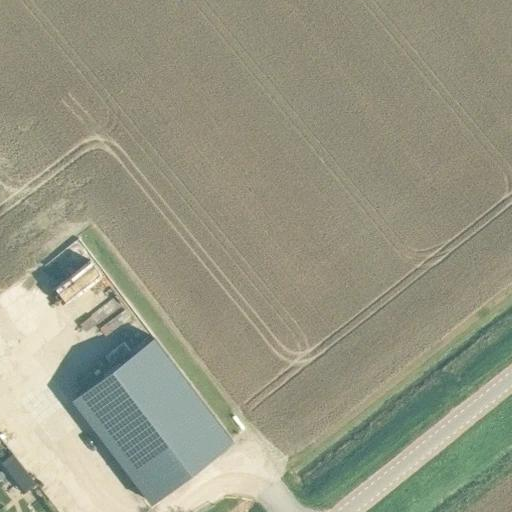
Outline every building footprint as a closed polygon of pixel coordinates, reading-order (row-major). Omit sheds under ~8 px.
[(10,293),(39,326),(67,301),(38,268),(10,293)] [(113,313),(68,347),(92,378),(137,344),(113,313)] [(153,337),(71,399),(142,491),(151,503),(187,476),(233,441),(231,439),(153,337)] [(40,461),(27,472),(41,487),(53,477),(40,461)] [(25,492),(35,484),(23,469),(13,478),(25,492)]
